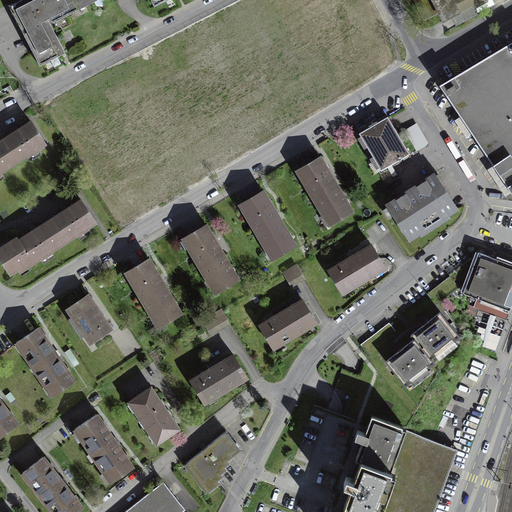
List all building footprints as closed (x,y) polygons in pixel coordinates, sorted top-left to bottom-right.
[(97,0),(17,0),(6,6),(37,67),(65,53),(50,24),(97,0)] [(114,126),(103,100),(253,37),(274,88),(345,58),(320,0),(274,0),(148,53),(154,66),(96,90),(95,89),(76,97),(92,135),(114,126)] [(415,0),(425,18),(435,12),(442,24),(450,19),(456,29),(477,18),(472,9),(489,0),(415,0)] [(511,44),(442,86),(511,192),(511,44)] [(387,121),(359,137),(380,172),(407,157),(387,121)] [(32,124),(0,144),(12,163),(44,143),(32,124)] [(0,170),(12,163),(0,144),(0,170)] [(353,215),(321,160),(297,174),(329,229),(353,215)] [(436,179),(388,209),(409,242),(457,213),(436,179)] [(295,249),(263,193),(238,207),(270,263),(295,249)] [(79,199),(48,219),(62,241),(94,221),(79,199)] [(30,262),(62,241),(48,219),(16,240),(30,262)] [(238,282),(206,226),(182,240),(215,295),(238,282)] [(0,262),(9,276),(30,262),(16,240),(14,237),(0,245),(0,262)] [(330,272),(344,295),(384,272),(371,248),(330,272)] [(458,288),(462,293),(509,309),(511,301),(511,264),(477,252),(449,276),(458,288)] [(181,316),(149,261),(125,276),(157,330),(181,316)] [(297,265),(284,273),(292,285),(305,277),(297,265)] [(449,276),(437,285),(447,297),(458,288),(449,276)] [(437,285),(427,293),(436,305),(447,297),(437,285)] [(87,297),(66,311),(90,344),(110,330),(87,297)] [(260,326),(273,350),(315,326),(301,303),(260,326)] [(229,323),(221,309),(202,321),(210,335),(229,323)] [(412,334),(415,338),(431,357),(459,335),(440,312),(412,334)] [(389,323),(359,344),(367,356),(397,335),(389,323)] [(38,330),(17,344),(52,397),(73,383),(38,330)] [(435,363),(431,357),(415,338),(386,361),(406,386),(435,363)] [(192,382),(205,404),(246,381),(234,359),(192,382)] [(149,391),(127,405),(154,446),(176,431),(149,391)] [(0,403),(0,439),(18,425),(0,403)] [(363,441),(356,460),(360,461),(387,469),(402,428),(402,426),(373,415),(366,433),(359,431),(356,438),(363,441)] [(133,469),(97,420),(74,436),(110,486),(133,469)] [(433,511),(457,449),(402,428),(387,469),(392,471),(376,511),(433,511)] [(243,451),(230,432),(189,464),(212,494),(223,484),(243,451)] [(42,461),(22,476),(50,511),(79,511),(82,510),(42,461)] [(351,487),(343,506),(349,508),(359,511),(376,511),(392,471),(387,469),(360,461),(354,479),(346,476),(343,484),(351,487)] [(179,511),(184,508),(163,481),(123,511),(179,511)]
